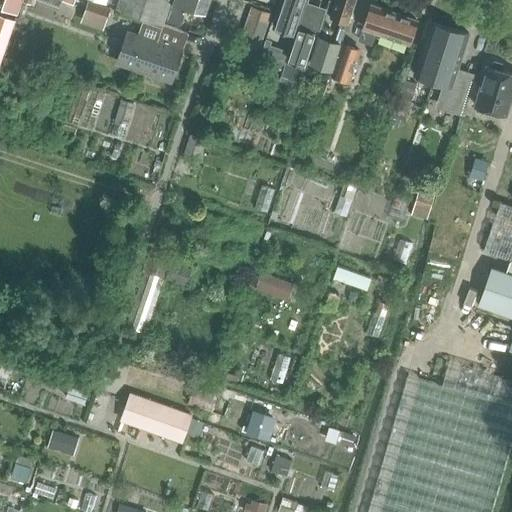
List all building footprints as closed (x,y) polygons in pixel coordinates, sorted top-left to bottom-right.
[(21,0),(4,0),(1,10),(7,12),(5,18),(14,21),(21,0)] [(119,0),(117,7),(163,24),(171,0),(119,0)] [(186,8),(205,14),(210,0),(173,0),(172,3),(167,20),(181,25),(186,8)] [(299,23),(306,0),(282,0),(282,3),(283,4),(279,16),(299,23)] [(341,30),(346,32),(356,0),(336,0),(330,18),(344,22),(341,30)] [(376,32),(410,44),(418,21),(372,5),(360,40),(372,44),(376,32)] [(252,7),(248,18),(254,20),(250,31),(263,35),(271,13),(252,6),(252,7)] [(144,20),(139,35),(181,51),(188,33),(163,24),(162,27),(144,20)] [(433,22),(431,21),(415,75),(435,81),(451,27),(433,22)] [(317,34),(298,27),(287,60),(305,67),(317,34)] [(470,33),(451,27),(435,81),(444,84),(440,95),(448,98),(444,109),(461,114),(473,76),(465,73),(458,71),(470,33)] [(139,35),(128,32),(118,61),(171,80),(181,51),(139,35)] [(340,43),(318,36),(310,64),(333,70),(340,43)] [(360,50),(344,44),(333,76),(349,81),(360,50)] [(266,76),(280,81),(298,87),(304,70),(287,64),(272,59),(266,76)] [(476,105),(506,115),(511,95),(511,72),(503,70),(504,67),(502,63),(495,61),(491,63),(490,66),(487,65),(476,105)] [(415,83),(405,80),(398,99),(409,103),(413,92),(412,91),(415,83)] [(418,194),(414,206),(412,214),(427,219),(430,210),(433,199),(418,194)] [(483,250),(511,260),(511,205),(501,201),(483,250)] [(176,250),(155,243),(129,325),(150,332),(176,250)] [(511,273),(491,266),(478,304),(511,315),(511,273)] [(511,405),(408,375),(367,511),(491,511),(511,444),(511,405)] [(188,402),(212,410),(218,395),(194,387),(188,402)] [(127,403),(122,419),(177,438),(186,413),(130,394),(127,403)]
